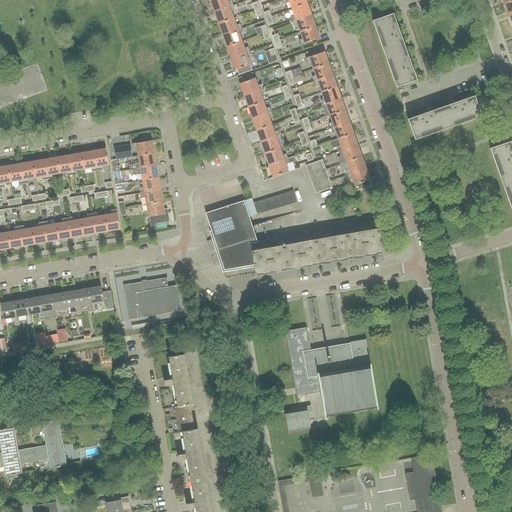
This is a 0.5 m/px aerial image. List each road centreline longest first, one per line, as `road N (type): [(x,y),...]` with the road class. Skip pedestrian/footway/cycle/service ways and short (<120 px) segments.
road 1 (residential): [(422,271),(331,0)]
road 2 (residential): [(468,511),(422,271)]
road 3 (residential): [(238,304),(422,271)]
road 4 (residential): [(0,279),(162,251),(178,257)]
road 5 (residential): [(141,336),(172,511)]
road 6 (residential): [(269,227),(309,216),(295,177),(258,189),(245,163)]
